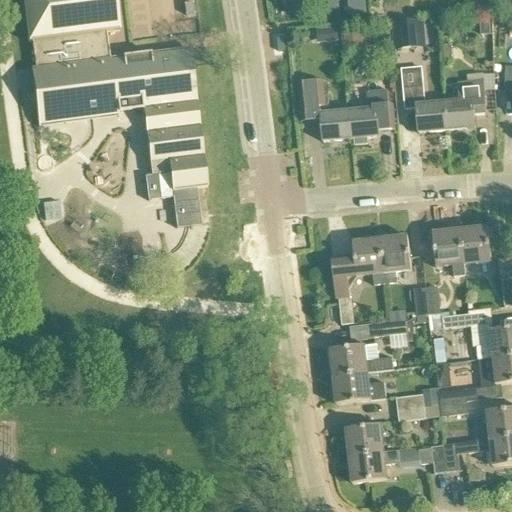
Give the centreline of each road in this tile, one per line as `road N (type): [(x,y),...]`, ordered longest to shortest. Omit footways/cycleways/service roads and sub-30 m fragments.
road 1 (residential): [(330,511),(318,488),(273,209)]
road 2 (residential): [(273,209),(511,186)]
road 3 (residential): [(273,209),(243,0)]
